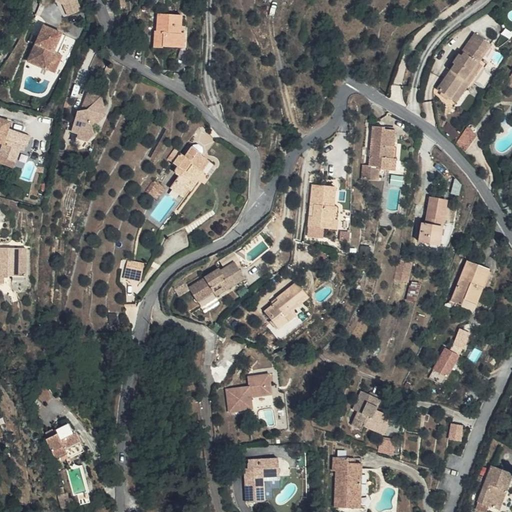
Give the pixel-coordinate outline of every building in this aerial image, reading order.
[(58,0),(64,4),(69,15),(83,10),(79,0),(58,0)] [(184,38),(185,31),(185,20),(160,21),(160,37),(156,37),(156,49),(167,48),(167,54),(181,53),(180,38),(184,38)] [(56,50),(63,33),(45,25),(40,35),(37,42),(29,59),(46,68),(50,60),(55,62),(60,52),(56,50)] [(37,42),(40,35),(33,32),(30,39),(37,42)] [(56,50),(60,52),(61,52),(68,35),(63,33),(56,50)] [(180,38),(181,53),(191,53),(191,38),(188,37),(184,38),(180,38)] [(482,43),(467,63),(470,65),(485,46),(482,43)] [(460,83),(457,81),(442,101),(455,109),(470,91),(475,95),(489,76),(484,72),(486,70),(497,54),(485,46),(470,65),(467,63),(460,73),(465,77),(460,83)] [(61,52),(60,52),(55,62),(50,60),(46,68),(55,72),(64,54),(61,52)] [(453,77),(457,81),(460,83),(465,77),(460,73),(458,71),(453,77)] [(470,91),(455,109),(461,114),(473,98),(475,95),(470,91)] [(88,109),(82,110),(78,111),(74,128),(78,130),(76,137),(89,140),(94,137),(93,127),(106,116),(103,97),(93,106),(88,109)] [(86,100),(82,110),(88,109),(93,106),(86,100)] [(0,155),(16,161),(21,147),(22,141),(29,143),(32,133),(9,126),(11,121),(0,117),(0,143),(3,145),(0,153),(0,155)] [(467,127),(457,144),(468,151),(478,133),(467,127)] [(374,131),(374,154),(378,154),(378,160),(373,160),(373,170),(382,170),(382,154),(380,131),(374,131)] [(383,174),(392,174),(393,163),(396,163),(396,151),(396,135),(385,134),(385,132),(380,131),(382,154),(382,170),(383,174)] [(479,143),(468,157),(475,163),(486,149),(479,143)] [(184,198),(190,189),(196,178),(194,176),(198,168),(205,173),(209,175),(215,165),(203,156),(203,154),(194,147),(188,158),(182,154),(175,164),(178,166),(176,168),(176,170),(177,172),(180,176),(171,190),(184,198)] [(401,151),(396,151),(396,163),(393,163),(392,174),(400,174),(401,151)] [(16,161),(0,155),(0,162),(14,168),(16,161)] [(200,180),(205,173),(198,168),(194,176),(196,178),(200,180)] [(382,170),(373,170),(366,170),(366,186),(382,187),(382,170)] [(196,178),(190,189),(193,192),(200,180),(196,178)] [(157,180),(148,193),(157,199),(166,186),(157,180)] [(310,237),(334,238),(334,227),(337,227),(338,215),(335,215),(336,196),(313,194),(311,215),(317,216),(316,229),(310,229),(310,237)] [(433,197),(428,223),(423,222),(419,240),(439,244),(448,200),(433,197)] [(334,227),(334,238),(341,239),(342,215),(338,215),(337,227),(334,227)] [(1,257),(1,270),(5,271),(4,276),(1,276),(0,276),(0,294),(8,294),(8,287),(30,286),(31,266),(24,266),(24,257),(1,257)] [(129,259),(125,277),(142,281),(146,263),(129,259)] [(214,289),(217,293),(247,275),(237,260),(222,269),(221,267),(209,274),(204,282),(200,289),(196,297),(197,300),(214,289)] [(413,267),(398,264),(392,284),(408,287),(413,267)] [(471,268),(456,309),(478,317),(493,275),(471,268)] [(204,282),(209,274),(189,285),(196,297),(200,289),(204,282)] [(419,293),(421,283),(411,282),(410,292),(419,293)] [(214,289),(197,300),(201,305),(218,296),(217,293),(214,289)] [(296,293),(277,308),(278,311),(273,316),(263,324),(277,341),(287,333),(283,327),(290,322),(308,307),(296,293)] [(294,328),(290,322),(283,327),(287,333),(294,328)] [(447,346),(429,375),(444,384),(461,355),(447,346)] [(47,404),(55,396),(43,384),(35,393),(47,404)] [(276,389),(260,390),(260,394),(253,394),(254,401),(230,403),(231,425),(256,423),(256,413),(273,412),(272,401),(277,401),(276,389)] [(357,399),(348,418),(352,420),(347,434),(356,439),(358,433),(377,441),(385,422),(372,417),(376,408),(357,399)] [(449,438),(463,440),(465,424),(452,422),(449,438)] [(69,428),(57,436),(58,438),(47,444),(58,464),(70,457),(68,454),(82,446),(77,438),(75,438),(69,428)] [(249,457),(250,466),(250,472),(246,473),(247,503),(265,502),(263,474),(263,470),(281,469),(281,456),(249,457)] [(501,510),(507,495),(503,493),(505,488),(509,490),(511,481),(511,471),(493,464),(479,502),(490,506),(501,510)] [(323,465),(323,479),(327,479),(327,511),(353,511),(353,501),(352,470),(336,470),(336,465),(323,465)] [(487,511),(490,506),(479,502),(476,509),(484,511),(487,511)]
